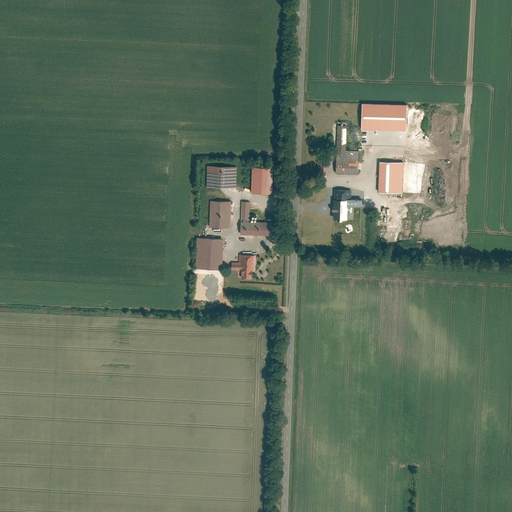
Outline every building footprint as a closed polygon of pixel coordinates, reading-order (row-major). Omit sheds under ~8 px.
[(407,104),(361,103),(360,128),(406,130),(407,104)] [(337,125),(335,172),(357,173),(358,150),(345,150),(346,125),(337,125)] [(316,175),(325,175),(326,154),(317,154),(316,175)] [(403,161),(379,160),(377,191),(402,192),(403,161)] [(235,165),(206,164),(206,185),(235,186),(235,165)] [(272,167),(251,166),(250,191),(271,192),(272,167)] [(335,190),(334,203),(347,204),(361,205),(361,199),(349,198),(350,190),(335,190)] [(230,200),(210,200),(209,226),(230,226),(230,200)] [(240,221),(249,221),(249,201),(241,201),(240,221)] [(334,203),(333,203),(332,217),(346,218),(347,204),(334,203)] [(240,221),(240,233),(273,234),(273,221),(249,221),(240,221)] [(221,238),(196,237),(195,266),(220,267),(221,238)] [(256,254),(240,253),(240,262),(231,262),(231,269),(241,269),(240,278),(251,278),(251,269),(255,269),(256,254)]
